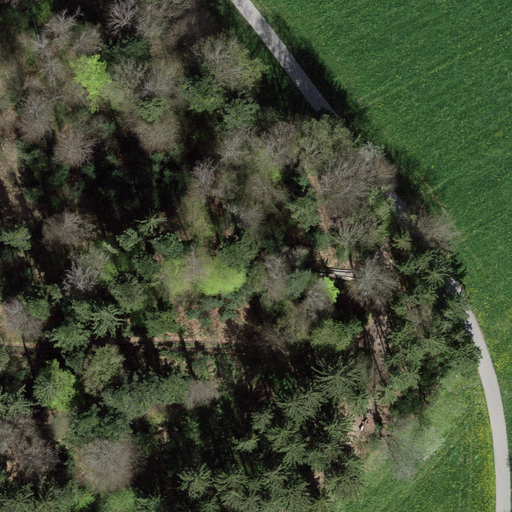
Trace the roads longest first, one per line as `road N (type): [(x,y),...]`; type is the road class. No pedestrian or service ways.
road 1 (unclassified): [(239,0),(467,317),(492,390),(502,511)]
road 2 (track): [(0,349),(346,342),(386,324)]
road 3 (track): [(278,511),(357,427),(380,390),(388,357),(370,176)]
